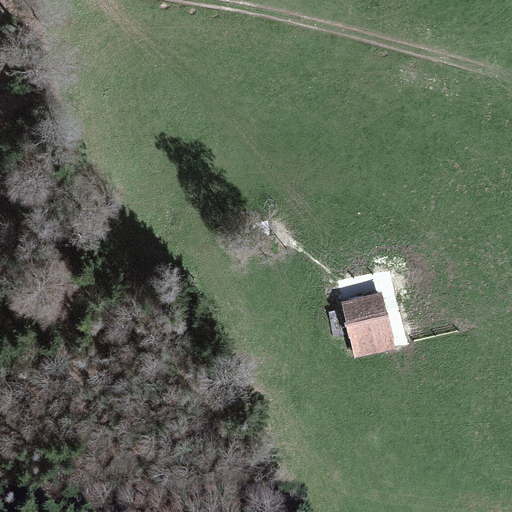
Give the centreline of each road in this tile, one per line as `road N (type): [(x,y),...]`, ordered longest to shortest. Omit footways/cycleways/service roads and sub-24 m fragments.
road 1 (track): [(173,0),(511,78)]
road 2 (track): [(292,211),(99,0)]
